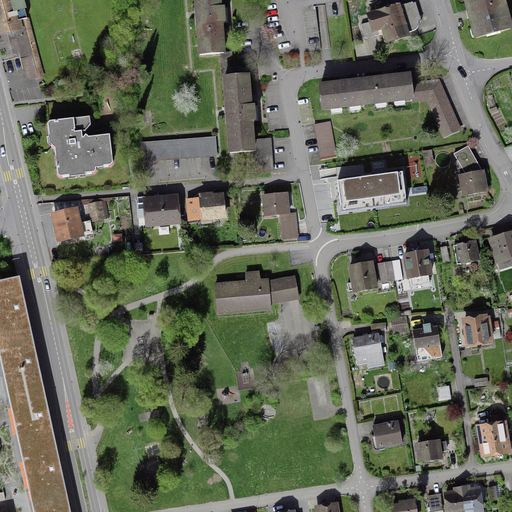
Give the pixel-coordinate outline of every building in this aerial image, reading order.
[(21,0),(20,0),(0,5),(0,34),(12,31),(13,35),(14,35),(21,60),(28,58),(33,79),(41,77),(21,0)] [(223,17),(223,9),(219,10),(218,0),(194,0),(199,56),(219,55),(222,54),(220,24),(224,24),(223,17)] [(406,37),(406,34),(413,32),(416,30),(418,27),(418,23),(412,3),(399,7),(396,0),(393,0),(377,5),(380,13),(368,17),(370,23),(360,26),(365,40),(381,35),(384,43),(406,37)] [(475,39),(510,30),(501,0),(464,0),(468,12),(470,11),(471,14),(471,17),(469,17),(475,39)] [(221,79),(223,79),(232,78),(230,54),(222,54),(219,55),(221,79)] [(253,152),(252,141),(250,122),(254,122),(253,115),(253,107),(249,108),(247,77),(232,78),(223,79),(229,154),(253,152)] [(367,105),(412,99),(410,86),(409,77),(390,80),(390,79),(386,79),(383,80),(383,81),(364,83),(346,85),(346,84),(342,85),(338,85),(339,86),(320,88),(322,110),(367,105)] [(410,86),(412,99),(412,102),(427,100),(444,138),(459,131),(437,83),(410,86)] [(85,131),(91,124),(90,116),(49,121),(47,124),(49,135),(54,135),(54,142),(51,146),(54,148),(57,175),(60,177),(69,176),(69,172),(85,170),(85,174),(94,173),(96,170),(96,164),(103,163),(104,166),(111,166),(113,163),(110,134),(89,137),(87,136),(85,134),(85,131)] [(329,123),(314,126),(320,160),(336,157),(329,123)] [(141,145),(143,161),(215,155),(214,139),(141,145)] [(252,141),(253,152),(254,173),(271,172),(268,140),(252,141)] [(483,172),(480,173),(466,148),(453,155),(457,162),(455,164),(459,177),(462,197),(486,192),(483,172)] [(429,164),(428,157),(431,156),(430,151),(421,153),(422,156),(425,155),(425,157),(423,158),(424,165),(429,164)] [(364,178),(338,182),(341,206),(406,198),(403,173),(364,178)] [(263,197),(265,217),(279,216),(282,240),(296,239),(294,214),(288,215),(286,194),(263,197)] [(223,218),(222,198),(203,199),(203,196),(200,196),(200,200),(186,201),(188,222),(223,218)] [(99,203),(99,202),(98,200),(88,201),(93,222),(103,220),(101,212),(103,211),(101,202),(99,203)] [(146,226),(178,223),(176,201),(148,204),(147,201),(144,202),(144,200),(135,201),(137,218),(146,218),(146,226)] [(79,237),(74,211),(53,216),(59,241),(79,237)] [(511,233),(505,236),(504,233),(499,235),(500,238),(493,240),(497,253),(495,254),(500,270),(511,266),(511,262),(510,256),(511,255),(511,233)] [(477,261),(473,243),(453,247),(456,265),(477,261)] [(442,263),(448,262),(446,248),(440,249),(442,263)] [(430,276),(426,252),(404,256),(408,279),(430,276)] [(379,284),(394,281),(391,262),(376,265),(379,284)] [(375,290),(370,263),(349,267),(352,284),(347,285),(348,292),(353,291),(354,293),(375,290)] [(216,313),(268,309),(268,303),(293,299),(296,298),(293,278),(266,283),(266,281),(258,282),(257,273),(244,274),(244,283),(213,286),(216,313)] [(56,455),(44,403),(31,341),(17,280),(0,283),(0,353),(3,367),(12,410),(14,418),(24,462),(27,475),(34,511),(68,511),(68,510),(67,506),(56,455)] [(392,334),(407,331),(405,317),(390,320),(392,334)] [(487,318),(463,321),(467,346),(488,342),(491,341),(487,318)] [(385,324),(370,325),(371,332),(386,331),(385,324)] [(417,362),(441,358),(436,328),(412,332),(417,362)] [(383,365),(378,335),(352,340),(354,349),(357,349),(359,357),(366,356),(368,368),(383,365)] [(487,386),(486,379),(473,380),(474,388),(487,386)] [(449,399),(449,386),(437,387),(438,399),(449,399)] [(493,426),(480,428),(484,455),(506,452),(501,416),(491,417),(493,426)] [(401,444),(397,423),(372,428),(376,448),(401,444)] [(438,443),(437,441),(417,445),(419,463),(440,460),(439,450),(446,449),(445,442),(438,443)] [(467,487),(461,488),(454,489),(455,491),(455,493),(445,495),(447,511),(474,511),(481,511),(478,490),(467,491),(467,489),(467,487)] [(497,500),(495,487),(487,488),(489,501),(497,500)] [(440,495),(427,497),(429,511),(430,511),(442,510),(440,495)] [(399,504),(399,507),(391,508),(391,511),(415,511),(414,502),(399,504)]
